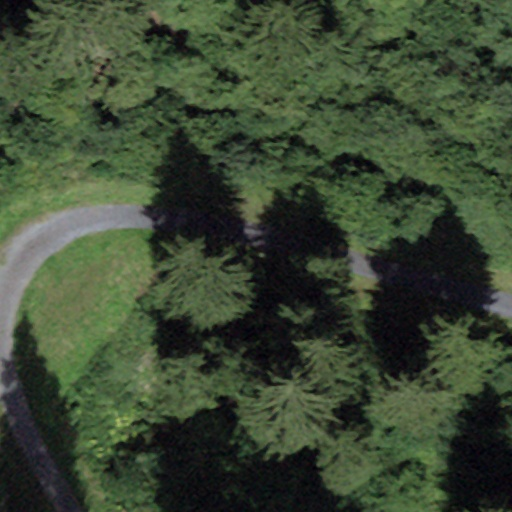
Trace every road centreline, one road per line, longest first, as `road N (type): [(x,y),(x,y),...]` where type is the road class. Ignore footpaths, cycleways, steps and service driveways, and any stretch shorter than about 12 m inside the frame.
road 1 (track): [(0,290),(5,274),(47,237),(85,224),(148,222),(511,315)]
road 2 (track): [(82,511),(0,372)]
